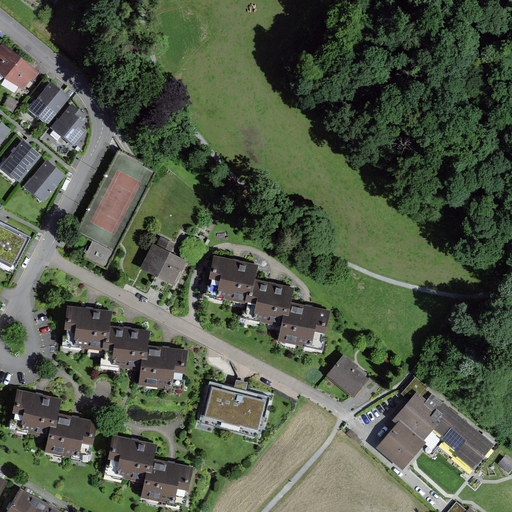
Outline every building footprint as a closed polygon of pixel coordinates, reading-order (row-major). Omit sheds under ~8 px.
[(0,80),(5,76),(6,77),(20,59),(5,47),(0,52),(0,80)] [(22,87),(35,71),(20,59),(6,77),(1,85),(15,93),(19,85),(22,87)] [(32,108),(48,121),(67,98),(51,85),(32,108)] [(9,97),(4,106),(12,111),(18,102),(9,97)] [(72,107),(55,127),(74,143),(83,132),(78,128),(82,123),(78,120),(82,116),(72,107)] [(38,156),(23,143),(4,166),(19,179),(38,156)] [(132,159),(117,152),(77,230),(76,233),(92,241),(84,257),(106,269),(116,250),(156,172),(132,159)] [(43,198),(62,175),(47,163),(28,186),(43,198)] [(0,258),(16,266),(31,237),(0,220),(0,258)] [(171,283),(181,262),(169,256),(170,253),(164,250),(163,253),(155,249),(146,266),(155,271),(154,274),(156,275),(151,285),(164,292),(169,282),(171,283)] [(248,300),(252,282),(255,267),(235,263),(216,259),(209,292),(248,300)] [(245,315),(284,323),(288,305),(291,290),(271,286),(252,282),(248,300),(245,315)] [(308,309),(288,305),(284,323),(281,338),(320,346),(327,313),(308,309)] [(65,343),(105,347),(107,328),(109,314),(89,311),(69,309),(65,343)] [(103,362),(143,367),(145,348),(147,333),(128,331),(107,328),(105,347),(103,362)] [(165,350),(145,348),(143,367),(141,382),(181,386),(185,352),(165,350)] [(357,367),(343,356),(328,374),(354,395),(367,380),(355,370),(357,367)] [(425,387),(415,379),(407,389),(417,397),(397,420),(399,422),(379,446),(403,466),(423,443),(420,440),(433,425),(446,436),(445,438),(459,451),(457,453),(473,466),(490,444),(424,389),(425,387)] [(261,430),(270,396),(244,390),(242,395),(234,393),(236,388),(210,381),(201,415),(216,418),(214,426),(245,434),(247,426),(261,430)] [(12,426),(51,434),(55,416),(58,401),(38,397),(19,393),(12,426)] [(75,420),(55,416),(51,434),(48,449),(87,457),(94,424),(75,420)] [(366,443),(350,429),(346,434),(354,441),(355,441),(362,447),(366,443)] [(108,471),(147,479),(151,461),(154,446),(134,442),(115,438),(108,471)] [(504,457),(500,463),(508,469),(511,465),(509,464),(510,462),(504,457)] [(171,465),(151,461),(147,479),(144,494),(183,502),(190,469),(171,465)] [(58,511),(22,491),(9,511),(58,511)] [(472,511),(470,509),(467,511),(466,511),(456,503),(448,511),(472,511)]
